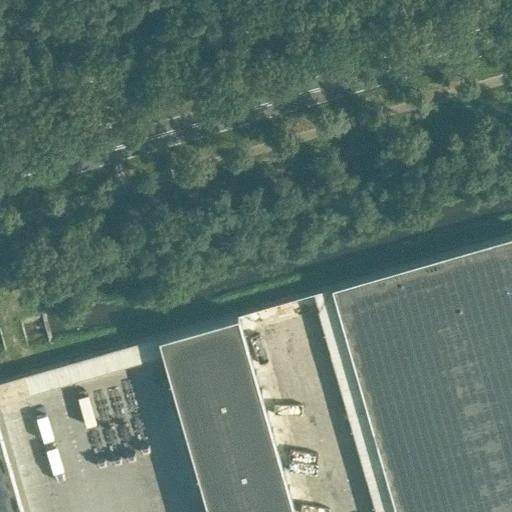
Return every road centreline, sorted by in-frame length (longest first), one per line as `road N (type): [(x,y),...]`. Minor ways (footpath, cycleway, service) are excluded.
road 1 (primary): [(113,156),(511,40)]
road 2 (unclassified): [(71,0),(113,156)]
